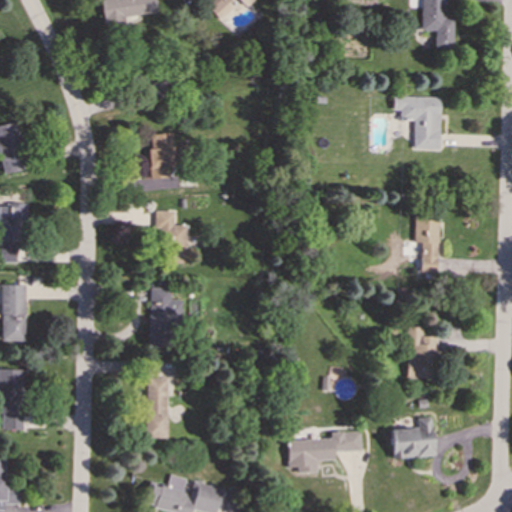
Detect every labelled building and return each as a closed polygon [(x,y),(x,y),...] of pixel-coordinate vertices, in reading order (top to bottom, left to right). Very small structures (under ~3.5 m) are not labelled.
[(155,12),(153,0),(100,0),(102,25),(126,23),(126,15),(155,12)] [(202,0),(217,17),(235,0),(237,0),(244,7),(251,0),(202,0)] [(419,0),(419,30),(433,30),(433,47),(451,47),(451,18),(444,18),(444,0),(419,0)] [(438,149),(439,97),(392,96),(392,109),(399,109),(398,119),(412,120),(412,149),(438,149)] [(0,167),(1,173),(22,169),(13,123),(0,125),(0,167)] [(173,167),(172,133),(147,134),(149,178),(166,177),(166,167),(173,167)] [(0,261),(14,261),(14,241),(16,241),(16,226),(25,226),(25,204),(0,204),(0,261)] [(185,224),(172,224),(173,210),(157,209),(156,262),(184,263),(185,224)] [(419,242),(419,272),(435,272),(436,215),(413,215),(412,242),(419,242)] [(0,340),(23,340),(23,284),(0,284),(0,340)] [(180,299),(169,299),(169,288),(148,287),(146,346),(166,347),(167,321),(179,321),(180,299)] [(404,378),(433,378),(434,336),(421,335),(421,327),(407,326),(406,357),(405,357),(404,378)] [(0,429),(20,430),(21,369),(0,369),(0,429)] [(164,437),(166,378),(144,377),(143,437),(164,437)] [(416,428),(390,429),(391,458),(432,456),(431,417),(416,418),(416,428)] [(329,438),(285,439),(286,467),(294,467),(294,472),(315,472),(314,460),(333,460),(333,451),(360,451),(360,431),(328,432),(329,438)] [(0,510),(2,510),(2,503),(18,503),(18,486),(4,485),(4,456),(0,456),(0,510)] [(214,511),(220,487),(191,481),(188,494),(181,492),(184,478),(168,474),(165,485),(148,481),(142,505),(171,511),(189,511),(190,509),(202,511),(214,511)]
